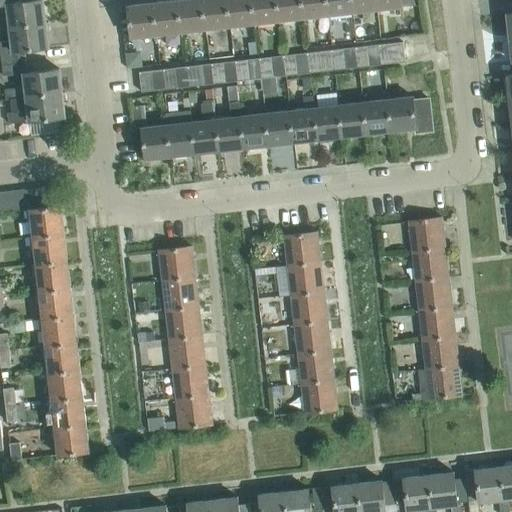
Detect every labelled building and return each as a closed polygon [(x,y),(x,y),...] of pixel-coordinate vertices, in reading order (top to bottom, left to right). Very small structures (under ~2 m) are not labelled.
[(46,23),(42,0),(30,0),(14,2),(13,0),(0,0),(0,5),(7,4),(9,17),(0,17),(0,28),(10,27),(46,23)] [(181,32),(177,0),(174,0),(152,3),(156,35),(181,32)] [(205,29),(201,0),(177,0),(181,32),(205,29)] [(230,26),(226,0),(201,0),(205,29),(230,26)] [(255,23),(251,0),(226,0),(230,26),(255,23)] [(279,20),(276,0),(251,0),(255,23),(279,20)] [(304,18),(301,0),(276,0),(279,20),(304,18)] [(328,15),(326,0),(301,0),(304,18),(328,15)] [(353,12),(351,0),(326,0),(328,15),(353,12)] [(378,9),(376,0),(351,0),(353,12),(378,9)] [(402,6),(401,0),(376,0),(378,9),(402,6)] [(156,35),(152,3),(128,5),(131,37),(156,35)] [(49,47),(46,23),(10,27),(12,40),(0,41),(0,50),(2,64),(26,61),(25,50),(49,47)] [(403,41),(391,43),(393,63),(405,61),(403,41)] [(393,63),(391,43),(379,44),(381,64),(393,63)] [(381,64),(379,44),(367,46),(369,66),(381,64)] [(369,66),(367,46),(355,47),(357,67),(369,66)] [(357,67),(355,47),(343,48),(345,68),(357,67)] [(345,68),(343,48),(331,50),(333,70),(345,68)] [(129,68),(139,67),(137,50),(127,52),(129,68)] [(333,70),(331,50),(319,51),(321,71),(333,70)] [(321,71),(319,51),(307,52),(309,72),(321,71)] [(309,72),(307,52),(295,54),(297,74),(309,72)] [(297,74),(295,54),(283,55),(285,75),(297,74)] [(285,75),(283,55),(271,57),(273,76),(285,75)] [(273,76),(271,57),(259,58),(261,78),(273,76)] [(261,78),(259,58),(247,59),(249,79),(261,78)] [(249,79),(247,59),(235,61),(237,81),(249,79)] [(27,72),(26,61),(2,64),(3,75),(24,73),(25,87),(5,89),(6,99),(11,99),(27,97),(62,93),(59,68),(27,72)] [(237,81),(235,61),(223,62),(226,82),(237,81)] [(226,82),(223,62),(211,63),(214,83),(226,82)] [(214,83),(211,63),(199,65),(202,85),(214,83)] [(202,85),(199,65),(187,66),(190,86),(202,85)] [(190,86),(187,66),(175,68),(178,87),(190,86)] [(178,87),(175,68),(163,69),(166,89),(178,87)] [(166,89),(163,69),(151,70),(154,90),(166,89)] [(154,90),(151,70),(139,72),(142,92),(154,90)] [(312,88),(311,77),(302,78),(303,89),(312,88)] [(65,117),(62,93),(27,97),(11,99),(12,112),(7,113),(9,123),(29,121),(65,117)] [(314,107),(315,107),(313,95),(303,96),(304,108),(290,110),(293,142),(318,139),(314,107)] [(413,96),(388,99),(391,131),(416,128),(416,132),(433,130),(429,98),(413,100),(413,96)] [(220,150),(216,118),(214,99),(204,100),(201,105),(202,120),(192,121),(195,153),(220,150)] [(244,147),(241,115),(239,99),(230,100),(231,117),(216,118),(220,150),(244,147)] [(391,131),(388,99),(363,101),(367,133),(391,131)] [(367,133),(363,101),(339,104),(342,136),(367,133)] [(339,104),(315,107),(314,107),(318,139),(342,136),(339,104)] [(171,156),(167,124),(147,126),(144,105),(133,106),(135,128),(142,127),(146,159),(171,156)] [(171,156),(195,153),(192,121),(190,110),(166,113),(167,124),(171,156)] [(293,142),(290,110),(265,113),(269,145),(293,142)] [(269,145),(265,113),(241,115),(244,147),(269,145)] [(54,185),(43,186),(45,206),(56,205),(54,185)] [(45,206),(43,186),(32,188),(35,207),(45,206)] [(35,207),(32,188),(22,189),(24,208),(35,207)] [(24,208),(22,189),(12,190),(14,210),(24,208)] [(14,210),(12,190),(1,191),(3,211),(14,210)] [(30,208),(30,209),(23,210),(24,218),(31,217),(33,236),(64,233),(61,205),(30,208)] [(409,221),(412,251),(446,247),(442,217),(409,221)] [(284,235),(287,265),(321,261),(318,231),(284,235)] [(67,260),(64,233),(33,236),(24,237),(25,246),(34,245),(36,263),(67,260)] [(158,250),(162,280),(196,276),(192,246),(158,250)] [(449,276),(446,247),(412,251),(415,280),(449,276)] [(70,287),(67,260),(36,263),(39,291),(70,287)] [(324,291),(321,261),(287,265),(291,295),(324,291)] [(199,305),(196,276),(162,280),(165,309),(199,305)] [(453,306),(449,276),(415,280),(419,309),(453,306)] [(73,314),(70,287),(39,291),(42,318),(73,314)] [(328,320),(324,291),(291,295),(294,324),(328,320)] [(138,311),(148,311),(147,302),(137,303),(138,311)] [(203,335),(199,305),(165,309),(169,339),(203,335)] [(456,335),(453,306),(419,309),(422,339),(456,335)] [(77,342),(73,314),(42,318),(45,345),(77,342)] [(331,350),(328,320),(294,324),(298,353),(331,350)] [(0,350),(9,349),(7,332),(0,333),(0,350)] [(147,332),(138,333),(138,341),(147,340),(147,332)] [(206,364),(203,335),(169,339),(172,368),(206,364)] [(459,364),(456,335),(422,339),(426,368),(459,364)] [(80,369),(77,342),(45,345),(48,372),(80,369)] [(11,366),(9,349),(0,350),(0,360),(1,368),(11,366)] [(335,379),(331,350),(298,353),(301,383),(335,379)] [(209,394),(206,364),(172,368),(176,397),(209,394)] [(463,394),(459,364),(426,368),(429,398),(463,394)] [(83,396),(80,369),(48,372),(52,399),(83,396)] [(338,409),(335,379),(301,383),(304,413),(338,409)] [(16,404),(14,387),(3,388),(5,405),(16,404)] [(213,424),(209,394),(176,397),(179,428),(213,424)] [(86,423),(83,396),(52,399),(55,427),(86,423)] [(18,420),(16,404),(5,405),(7,421),(18,420)] [(89,451),(86,423),(55,427),(58,455),(89,451)] [(22,459),(20,442),(10,443),(12,460),(22,459)] [(511,464),(500,466),(504,498),(508,498),(511,497),(511,464)] [(504,498),(500,466),(475,469),(478,501),(499,499),(500,511),(509,511),(508,498),(504,498)] [(458,504),(455,478),(454,472),(429,474),(432,507),(437,506),(451,505),(451,511),(461,511),(460,503),(458,504)] [(432,507),(429,474),(403,477),(407,510),(427,507),(427,511),(437,511),(437,506),(432,507)] [(386,511),(385,504),(396,503),(394,480),(382,481),(382,480),(357,483),(360,511),(389,511),(386,511)] [(360,511),(357,483),(332,486),(335,511),(360,511)] [(311,511),(309,488),(284,491),(286,511),(311,511)] [(286,511),(284,491),(261,494),(263,511),(286,511)] [(250,511),(249,503),(241,504),(240,496),(214,499),(215,511),(250,511)] [(215,511),(214,499),(188,502),(188,511),(215,511)]
